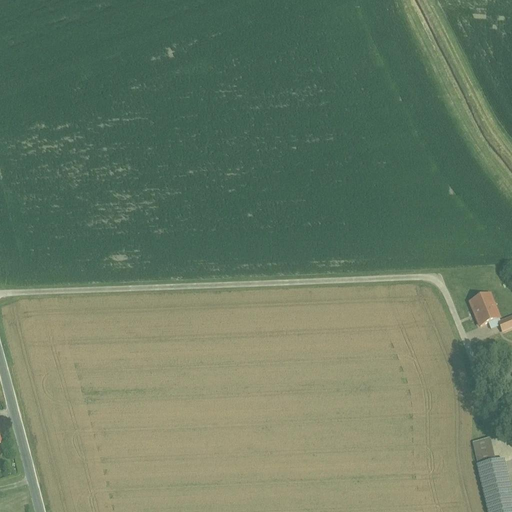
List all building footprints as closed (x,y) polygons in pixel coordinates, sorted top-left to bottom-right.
[(500,320),(490,297),(471,304),(481,328),(500,320)] [(511,319),(499,324),(503,333),(511,329),(511,319)] [(0,440),(8,438),(2,414),(0,414),(0,440)] [(491,440),(474,444),(479,467),(497,463),(491,440)] [(497,463),(479,467),(489,511),(511,511),(511,495),(504,461),(497,463)]
